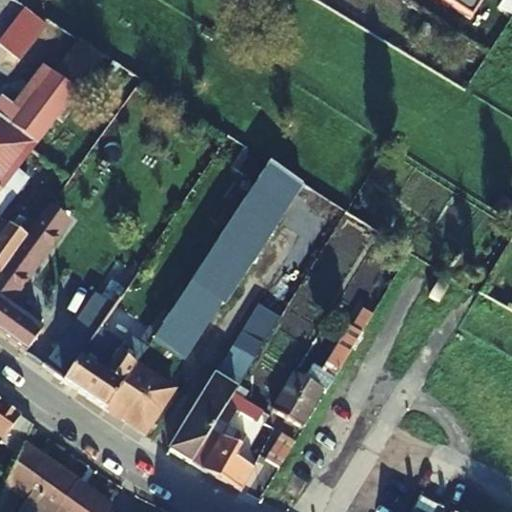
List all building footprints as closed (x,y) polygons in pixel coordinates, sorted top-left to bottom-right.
[(483,0),(437,0),(470,21),(483,0)] [(44,23),(22,6),(0,35),(0,42),(18,57),(44,23)] [(0,189),(16,169),(83,78),(92,66),(102,53),(77,38),(69,49),(60,62),(52,73),(41,64),(28,83),(36,89),(10,125),(0,117),(0,189)] [(183,127),(217,150),(228,134),(193,112),(183,127)] [(157,190),(93,144),(48,206),(114,253),(157,190)] [(157,331),(145,349),(174,369),(217,302),(221,305),(301,181),(269,160),(157,331)] [(16,169),(0,189),(0,213),(27,177),(16,169)] [(25,238),(0,272),(0,334),(25,352),(38,334),(3,309),(60,230),(41,216),(25,238)] [(0,272),(25,238),(7,226),(0,234),(0,272)] [(136,271),(155,243),(139,233),(99,296),(94,293),(68,332),(87,345),(117,300),(125,288),(136,271)] [(136,271),(125,288),(135,296),(146,278),(136,271)] [(135,365),(145,349),(157,331),(149,327),(140,342),(129,335),(123,342),(111,334),(127,307),(117,300),(87,345),(63,380),(106,409),(108,406),(135,365)] [(252,326),(265,310),(257,306),(247,322),(252,326)] [(325,391),(371,313),(364,309),(352,326),(350,325),(321,370),(312,365),(303,379),(293,372),(270,409),(301,428),(310,413),(316,402),(323,390),(325,391)] [(265,310),(252,326),(268,336),(271,331),(278,319),(265,310)] [(236,347),(252,326),(247,322),(241,332),(233,346),(236,347)] [(268,336),(252,326),(236,347),(254,359),(262,345),(268,336)] [(233,346),(214,375),(222,370),(224,367),(234,350),(234,349),(236,347),(233,346)] [(222,370),(214,375),(235,389),(253,360),(250,359),(234,350),(224,367),(222,370)] [(108,406),(106,409),(113,414),(144,434),(172,390),(135,365),(108,406)] [(169,451),(189,463),(232,394),(235,389),(214,375),(214,376),(169,451)] [(240,492),(252,469),(235,459),(247,438),(226,427),(236,409),(256,421),(261,412),(232,394),(189,463),(201,471),(240,492)] [(0,439),(20,453),(24,444),(31,426),(0,403),(0,439)] [(278,468),(293,442),(282,434),(267,461),(278,468)] [(20,511),(71,511),(84,487),(24,444),(20,453),(0,500),(0,511),(4,511),(7,506),(6,506),(12,492),(23,500),(19,511),(20,511)] [(84,487),(71,511),(119,511),(120,511),(84,487)] [(422,495),(420,498),(413,511),(432,511),(437,503),(429,499),(422,495)]
